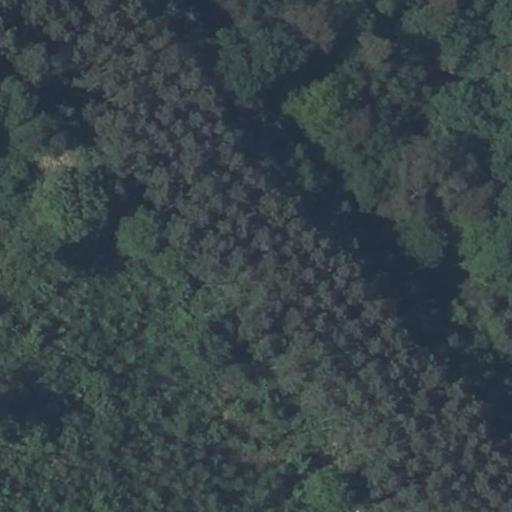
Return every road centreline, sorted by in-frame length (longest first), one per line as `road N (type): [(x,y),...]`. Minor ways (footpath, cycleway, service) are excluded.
road 1 (unknown): [(164,0),(511,412)]
road 2 (unknown): [(511,125),(453,245),(393,274)]
